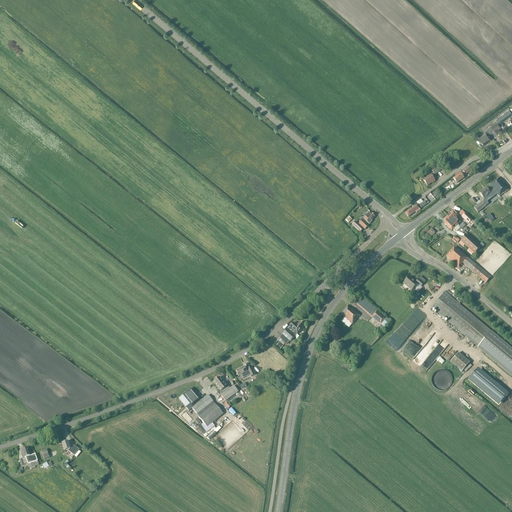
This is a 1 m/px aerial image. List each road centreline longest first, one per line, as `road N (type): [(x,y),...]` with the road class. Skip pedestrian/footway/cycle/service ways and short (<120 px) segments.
road 1 (unclassified): [(0,446),(176,386),(238,356),(386,222)]
road 2 (tertiary): [(380,210),(132,0)]
road 3 (secondary): [(278,511),(295,399),(316,332),(347,285),(397,237)]
road 4 (secondary): [(404,232),(511,150)]
